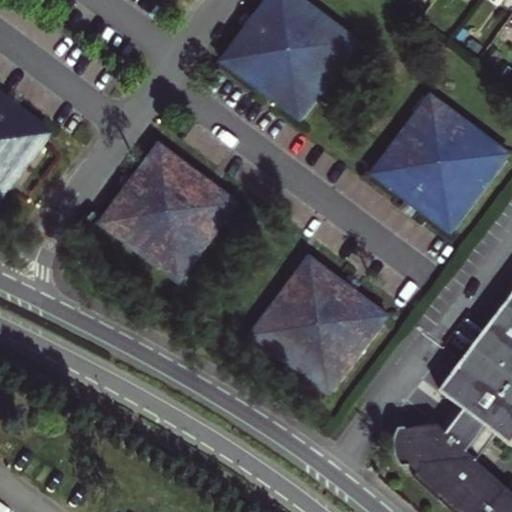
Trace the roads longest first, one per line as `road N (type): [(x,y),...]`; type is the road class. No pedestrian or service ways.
road 1 (secondary): [(380,511),(256,419),(17,288)]
road 2 (secondary): [(0,324),(177,417),(319,511)]
road 3 (residential): [(222,0),(48,229),(17,288)]
